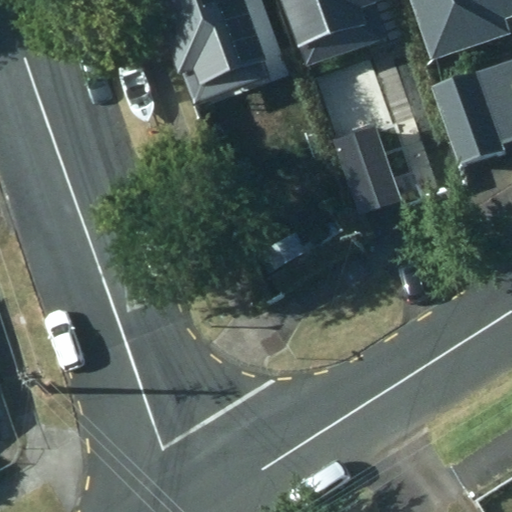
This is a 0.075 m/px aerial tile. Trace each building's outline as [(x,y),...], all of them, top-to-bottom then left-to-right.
[(137,0),(168,85),(176,82),(193,133),(272,103),(235,0),(137,0)] [(268,0),(297,77),(383,46),(365,0),(268,0)] [(511,0),(402,0),(427,66),(505,38),(502,28),(511,23),(511,0)] [(511,72),(509,65),(426,93),(454,172),(500,156),(498,149),(511,144),(511,72)] [(373,133),(326,148),(350,224),(397,209),(373,133)]
